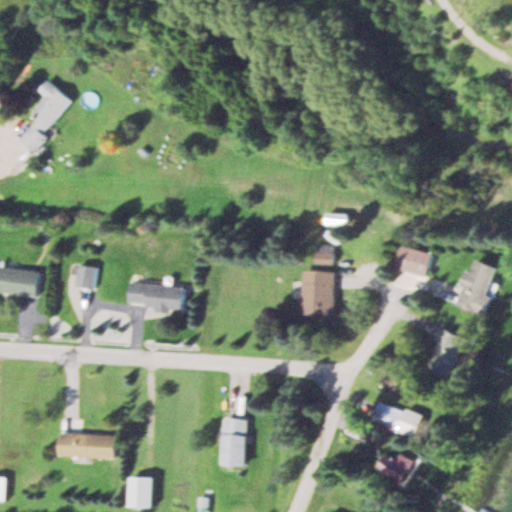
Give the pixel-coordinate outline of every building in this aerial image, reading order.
[(76,100),(51,78),(41,88),(48,95),(33,112),(39,116),(21,136),(34,148),(76,100)] [(330,221),(352,222),(353,212),(331,212),(330,221)] [(430,276),(438,252),(406,242),(398,266),(430,276)] [(462,305),(490,315),(507,266),(479,256),(462,305)] [(95,286),(98,262),(78,260),(75,283),(95,286)] [(0,289),(38,294),(41,270),(0,265),(0,289)] [(304,314),(336,314),(336,270),(304,270),(304,314)] [(129,305),(184,309),(185,285),(131,281),(129,305)] [(470,337),(448,327),(430,368),(452,378),(470,337)] [(380,397),(373,419),(420,435),(428,413),(380,397)] [(249,416),(224,416),(224,464),(248,465),(249,416)] [(367,438),(373,424),(354,416),(348,430),(367,438)] [(117,432),(60,431),(60,455),(117,456),(117,432)] [(400,458),(389,452),(381,467),(407,481),(419,457),(404,450),(400,458)] [(154,474),(131,474),(131,505),(154,505),(154,474)]
